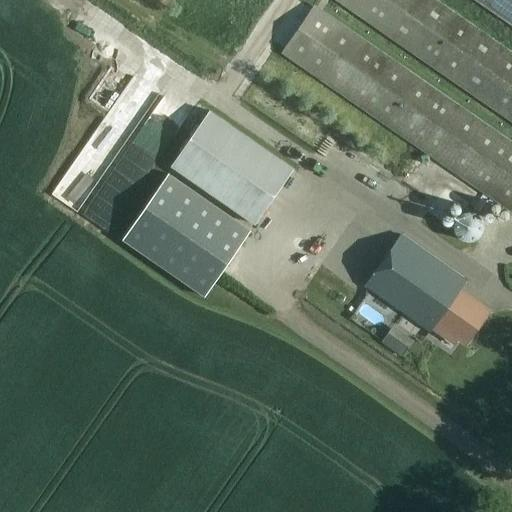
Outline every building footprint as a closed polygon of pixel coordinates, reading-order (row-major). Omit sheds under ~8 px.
[(511,0),(471,0),(511,28),(511,57),(429,0),(334,0),(511,123),(511,147),(313,10),(282,54),(511,213),(511,0)] [(270,60),(257,82),(331,127),(344,105),(270,60)] [(266,91),(250,112),(310,158),(326,137),(266,91)] [(255,226),(294,170),(210,111),(171,168),(255,226)] [(168,173),(123,239),(205,296),(251,230),(207,200),(179,181),(168,173)] [(481,236),(484,226),(479,217),(470,212),(459,215),(453,223),(454,234),(462,241),(472,242),(481,236)] [(389,254),(351,227),(323,266),(362,294),(367,286),(431,332),(435,327),(444,334),(448,328),(467,342),(488,313),(459,292),(467,281),(402,235),(389,254)] [(363,311),(357,322),(379,334),(385,323),(363,311)]
